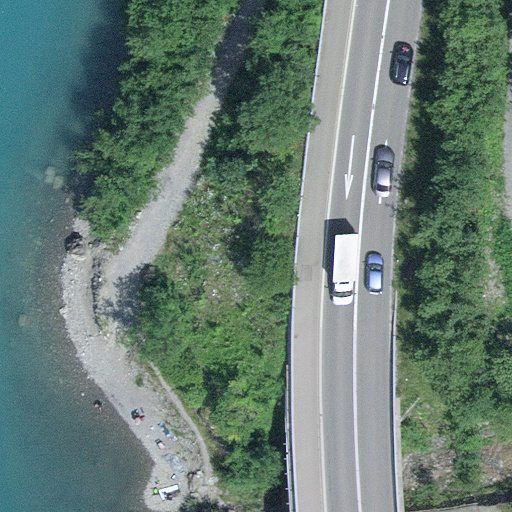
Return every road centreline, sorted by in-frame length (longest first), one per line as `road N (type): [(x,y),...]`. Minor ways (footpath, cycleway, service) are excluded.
road 1 (track): [(248,0),(116,294),(213,490)]
road 2 (primary): [(361,511),(355,424),(362,253),(389,0)]
